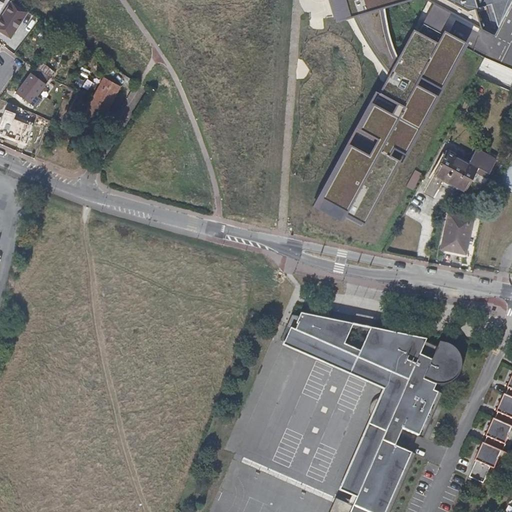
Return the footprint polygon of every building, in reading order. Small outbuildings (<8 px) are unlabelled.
[(511,0),(337,0),(342,15),(353,12),(365,38),(381,59),(393,75),(327,195),(370,220),(471,38),(449,27),(457,11),(467,16),(478,13),(477,7),(490,4),(498,27),(511,0)] [(14,11),(8,7),(0,18),(0,31),(10,38),(27,12),(18,5),(14,11)] [(272,20),(287,21),(288,9),(273,9),(272,20)] [(267,41),(282,42),(283,29),(268,28),(267,41)] [(511,91),(511,68),(485,56),(476,74),(511,91)] [(40,60),(35,66),(49,77),(54,70),(40,60)] [(35,66),(29,74),(15,92),(35,107),(40,99),(37,96),(45,84),(50,77),(49,77),(35,66)] [(82,69),(79,75),(95,81),(97,75),(82,69)] [(119,86),(103,77),(91,99),(108,108),(119,86)] [(108,108),(91,99),(79,121),(97,130),(108,108)] [(15,113),(4,109),(0,120),(0,133),(19,141),(20,141),(26,143),(32,125),(26,123),(26,122),(13,118),(15,113)] [(469,162),(447,150),(433,174),(465,191),(471,179),(475,171),(483,175),(486,177),(495,160),(476,149),(469,162)] [(511,157),(498,182),(511,189),(511,157)] [(473,217),(448,212),(441,248),(465,253),(473,217)] [(292,326),(283,347),(383,390),(390,373),(360,360),(373,329),(297,314),(292,326)] [(354,509),(335,499),(329,511),(390,511),(416,455),(410,453),(394,447),(401,429),(418,436),(417,438),(423,440),(443,394),(437,392),(437,393),(433,392),(435,385),(437,386),(441,386),(445,385),(448,384),(452,382),(454,381),(456,378),(458,376),(459,372),(460,369),(461,365),(461,360),(459,355),(457,352),(454,349),(451,346),(448,344),(445,343),(441,343),(438,342),(437,347),(425,342),(426,340),(373,329),(360,360),(390,373),(383,390),(360,449),(339,492),(357,499),(354,509)] [(511,398),(505,395),(503,395),(495,412),(497,413),(494,420),(511,427),(511,398)] [(494,420),(492,419),(485,437),(486,438),(483,444),(501,452),(502,452),(505,446),(504,445),(511,427),(494,420)] [(481,444),(474,461),(475,462),(468,478),(483,485),(489,468),(493,470),(501,452),(483,444),(481,444)]
